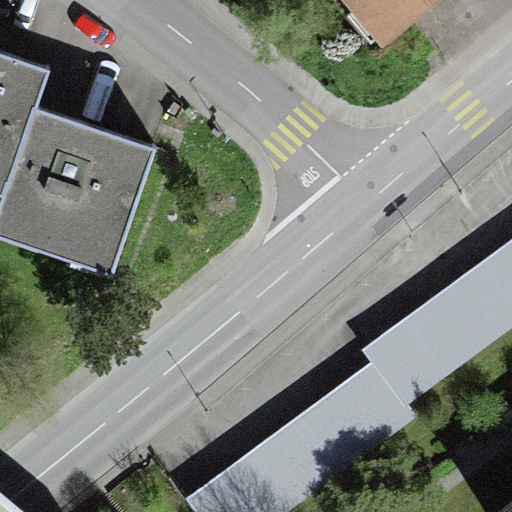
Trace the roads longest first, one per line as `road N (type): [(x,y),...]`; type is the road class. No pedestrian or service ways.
road 1 (residential): [(2,511),(361,207)]
road 2 (residential): [(123,0),(361,207)]
road 3 (residential): [(361,207),(511,80)]
